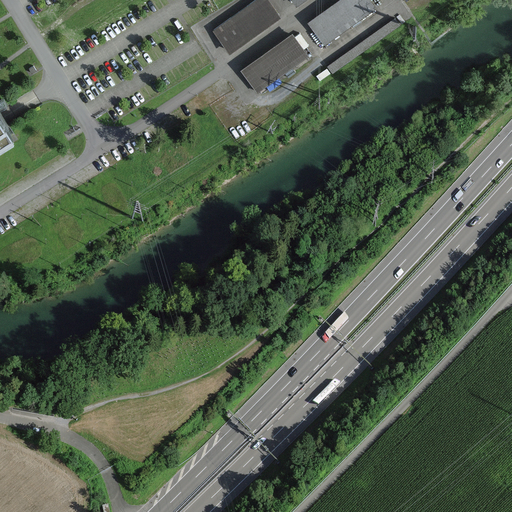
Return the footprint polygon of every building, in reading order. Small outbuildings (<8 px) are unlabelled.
[(280,16),(268,0),(256,0),(215,28),(230,50),(280,16)] [(375,9),(368,0),(337,0),(307,22),(323,45),(375,9)] [(396,17),(329,65),(333,72),(370,45),(371,46),(401,24),(396,17)] [(307,55),(292,33),(242,66),(257,88),(307,55)] [(0,146),(14,137),(0,114),(0,146)]
